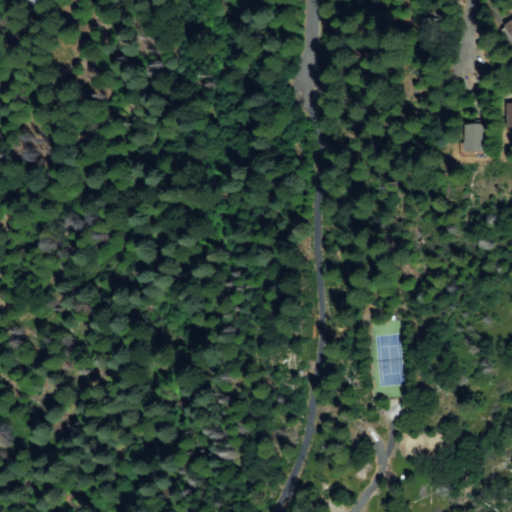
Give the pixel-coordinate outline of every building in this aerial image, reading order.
[(40,0),(34,11),(22,3),(23,0),(40,0)] [(9,41),(0,33),(0,24),(11,11),(25,22),(9,41)] [(431,43),(416,39),(422,16),(437,20),(431,43)] [(503,101),(511,101),(511,127),(501,126),(503,101)] [(481,124),(481,151),(465,152),(464,124),(481,124)]
